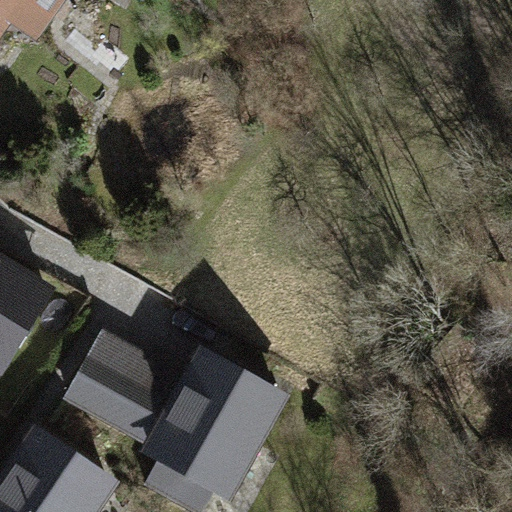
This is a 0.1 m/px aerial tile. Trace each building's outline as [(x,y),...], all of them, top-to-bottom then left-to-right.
[(0,0),(0,10),(9,17),(20,0),(0,0)] [(0,255),(0,372),(3,374),(55,290),(0,255)] [(103,342),(71,398),(128,429),(159,373),(103,342)] [(279,396),(206,356),(153,451),(163,456),(147,484),(197,511),(202,511),(217,486),(226,492),(279,396)] [(88,511),(109,481),(40,435),(0,493),(0,511),(88,511)]
